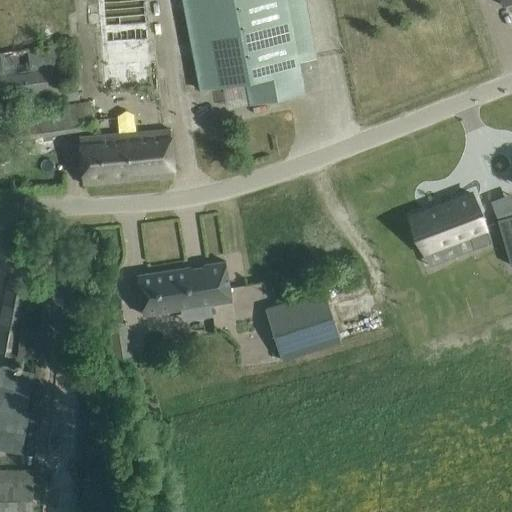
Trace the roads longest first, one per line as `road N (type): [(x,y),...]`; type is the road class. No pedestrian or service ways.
road 1 (unclassified): [(0,210),(206,192),(511,82)]
road 2 (unknown): [(206,192),(163,0)]
